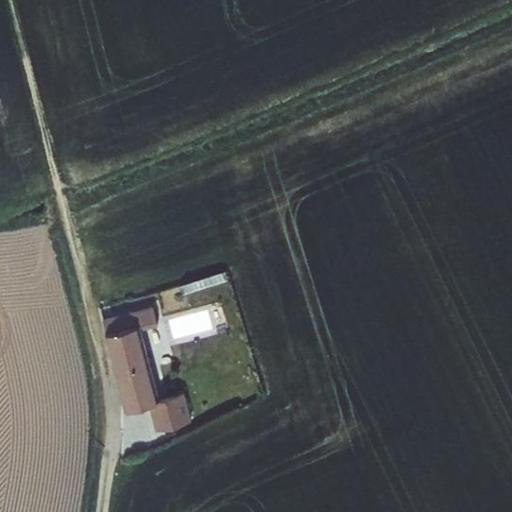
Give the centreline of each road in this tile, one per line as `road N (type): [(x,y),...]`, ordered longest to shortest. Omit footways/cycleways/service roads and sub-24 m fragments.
road 1 (track): [(10,0),(84,287)]
road 2 (unclassified): [(84,287),(110,396),(99,511)]
